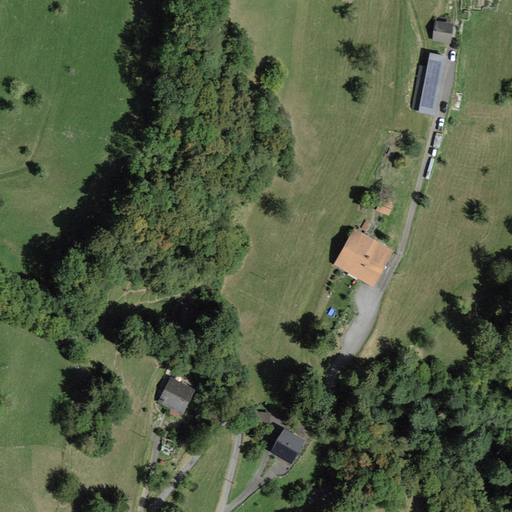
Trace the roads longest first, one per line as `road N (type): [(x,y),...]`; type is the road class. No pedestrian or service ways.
road 1 (unclassified): [(452,48),(401,251),(332,385),(346,441),(326,495)]
road 2 (unclassified): [(221,511),(238,445),(230,422),(219,424),(152,511)]
